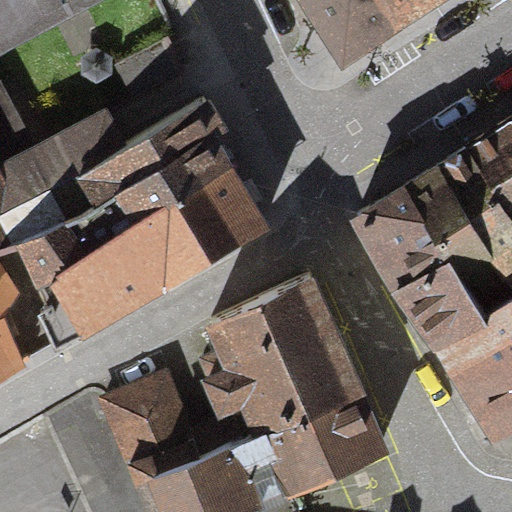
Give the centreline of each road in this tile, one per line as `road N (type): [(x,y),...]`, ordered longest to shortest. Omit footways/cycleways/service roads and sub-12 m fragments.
road 1 (residential): [(315,221),(0,407)]
road 2 (residential): [(315,221),(389,345),(440,457),(476,492),(511,502)]
road 3 (residential): [(511,35),(353,137),(335,158),(315,221)]
road 4 (residential): [(232,0),(308,159),(315,221)]
